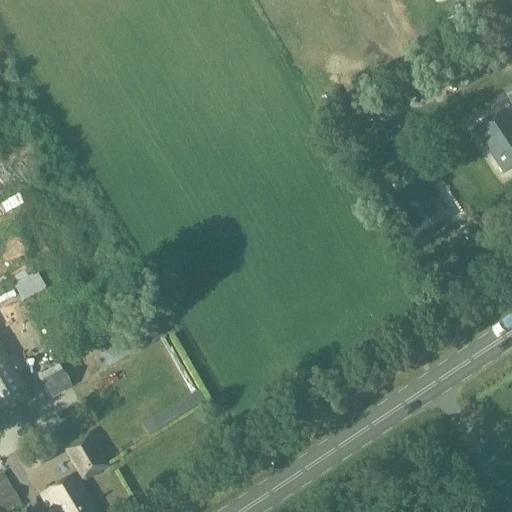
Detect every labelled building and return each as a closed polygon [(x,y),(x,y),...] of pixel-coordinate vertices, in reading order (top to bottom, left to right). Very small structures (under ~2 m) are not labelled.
[(460,85),(511,55),(511,47),(506,36),(450,67),(460,85)] [(511,120),(507,114),(478,133),(506,174),(511,171),(511,170),(511,120)] [(426,186),(394,206),(418,243),(450,222),(426,186)] [(0,222),(0,230),(4,240),(17,234),(10,218),(0,222)] [(18,300),(36,291),(28,277),(11,286),(18,300)] [(110,369),(163,338),(152,320),(120,339),(117,334),(96,346),(110,369)] [(0,419),(32,400),(0,345),(0,419)] [(31,355),(39,370),(48,365),(40,350),(31,355)] [(51,402),(72,389),(62,373),(41,385),(51,402)] [(85,484),(111,470),(91,434),(65,448),(66,451),(63,453),(81,484),(84,482),(85,484)] [(0,477),(0,510),(1,511),(18,511),(23,510),(4,476),(0,477)] [(94,511),(75,478),(42,497),(50,511),(94,511)]
